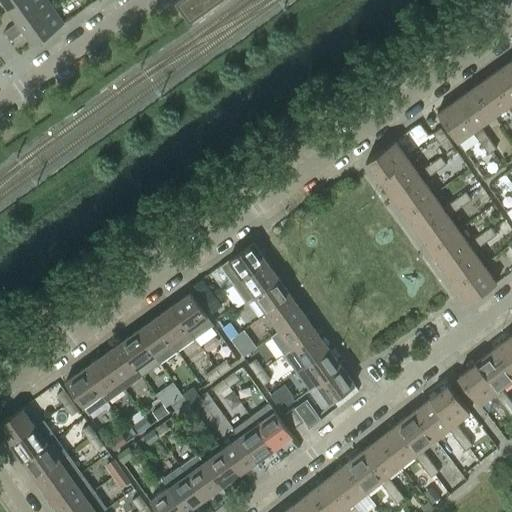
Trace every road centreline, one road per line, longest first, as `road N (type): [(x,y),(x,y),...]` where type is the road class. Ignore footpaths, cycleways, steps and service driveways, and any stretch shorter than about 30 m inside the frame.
road 1 (residential): [(0,388),(511,25)]
road 2 (residential): [(234,511),(511,298)]
road 3 (residential): [(0,105),(144,0)]
